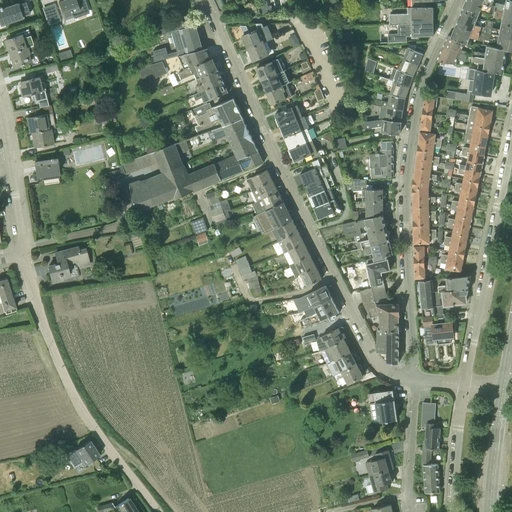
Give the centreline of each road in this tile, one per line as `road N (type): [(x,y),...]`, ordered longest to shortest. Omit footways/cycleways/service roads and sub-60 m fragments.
road 1 (residential): [(411,376),(374,364),(204,0)]
road 2 (residential): [(411,376),(408,149),(418,94),(456,0)]
road 3 (unclassified): [(157,511),(69,393),(25,256)]
road 4 (residential): [(511,142),(465,384)]
road 5 (residential): [(25,256),(0,118)]
road 6 (residential): [(410,511),(411,376)]
road 7 (residential): [(452,511),(465,384)]
road 8 (unknown): [(25,256),(119,224),(126,200)]
road 9 (tertiary): [(491,511),(504,390)]
